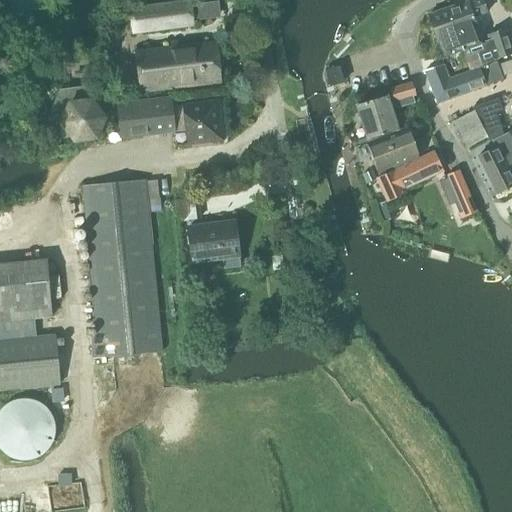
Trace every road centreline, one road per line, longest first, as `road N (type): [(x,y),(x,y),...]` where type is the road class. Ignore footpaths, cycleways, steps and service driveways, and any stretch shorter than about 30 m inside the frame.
road 1 (track): [(94,511),(65,207),(83,167)]
road 2 (residential): [(491,214),(410,54),(408,25),(433,0)]
